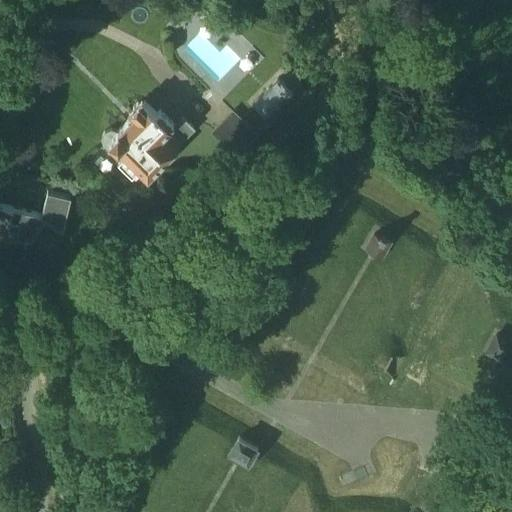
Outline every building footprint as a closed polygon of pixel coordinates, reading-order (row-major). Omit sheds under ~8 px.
[(270,0),(267,0),(264,9),(276,14),(280,4),(270,0)] [(201,31),(182,50),(222,90),(259,55),(237,32),(219,50),(201,31)] [(267,117),(293,92),(279,77),(253,101),(267,117)] [(130,120),(133,123),(123,132),(120,129),(118,128),(111,126),(105,129),(101,136),(104,143),(110,146),(117,146),(119,144),(127,152),(118,161),(132,174),(144,163),(148,166),(163,153),(168,158),(182,145),(181,145),(190,137),(202,124),(187,109),(175,122),(163,111),(160,114),(148,102),(146,103),(142,104),(136,109),(137,112),(135,114),(136,114),(130,120)] [(7,233),(16,236),(30,239),(42,223),(63,228),(72,195),(48,189),(42,213),(0,202),(0,232),(7,235),(7,233)] [(375,233),(366,251),(383,260),(393,242),(375,233)] [(511,342),(499,335),(489,353),(506,363),(511,352),(511,342)] [(243,438),(233,455),(250,466),(260,448),(243,438)]
